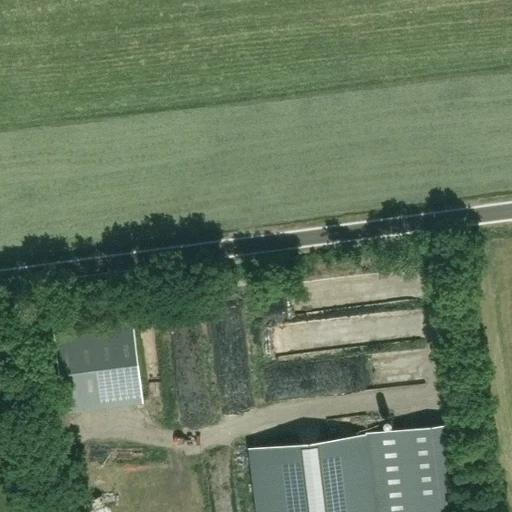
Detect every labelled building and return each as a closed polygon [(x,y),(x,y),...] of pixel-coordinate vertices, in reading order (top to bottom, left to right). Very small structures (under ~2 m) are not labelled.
[(379,305),(378,286),(361,286),(362,306),(379,305)] [(270,315),(290,314),(289,290),(269,291),(270,315)] [(58,326),(69,408),(144,398),(132,316),(58,326)] [(226,392),(254,390),(253,376),(225,379),(226,392)] [(457,511),(447,423),(431,425),(254,445),(261,511),(457,511)]
